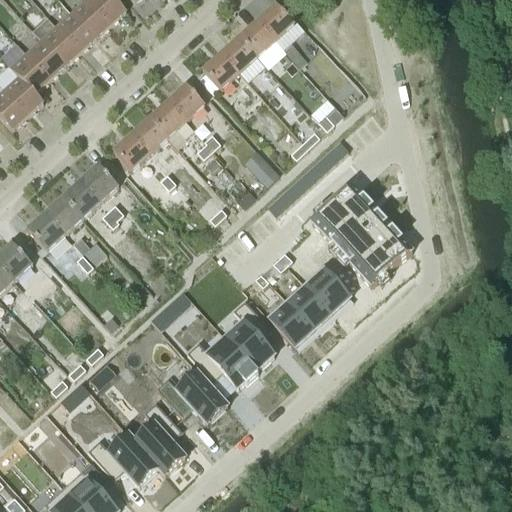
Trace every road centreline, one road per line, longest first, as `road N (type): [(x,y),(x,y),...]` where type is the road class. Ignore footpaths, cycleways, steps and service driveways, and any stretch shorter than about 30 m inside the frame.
road 1 (residential): [(373,0),(430,271),(422,287),(176,511)]
road 2 (residential): [(0,205),(222,0)]
